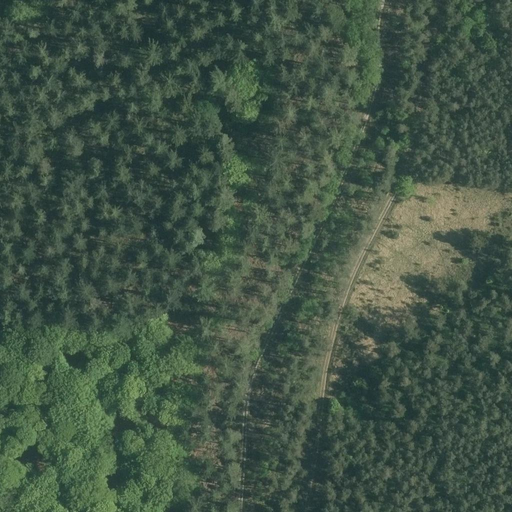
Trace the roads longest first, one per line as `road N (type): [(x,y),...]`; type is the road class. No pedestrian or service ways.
road 1 (track): [(234,511),(248,375),(371,90),(381,0)]
road 2 (track): [(441,0),(420,110),(327,345),(313,511)]
